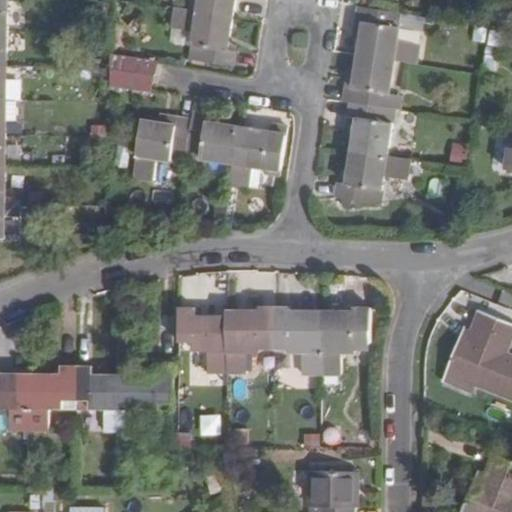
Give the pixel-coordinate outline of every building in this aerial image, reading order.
[(238,0),(202,0),(200,12),(236,17),(238,0)] [(399,40),(403,13),(362,6),(359,23),(367,24),(364,41),(362,55),(396,60),(418,63),(421,44),(399,40)] [(0,32),(9,32),(9,8),(0,8),(0,32)] [(238,50),(231,49),(236,17),(200,12),(178,8),(174,29),(197,33),(193,60),(235,66),(238,50)] [(423,30),(425,17),(403,13),(401,27),(423,30)] [(364,41),(367,24),(359,23),(356,39),(364,41)] [(197,33),(174,29),(172,43),(195,47),(197,33)] [(0,53),(9,53),(9,32),(0,32),(0,53)] [(112,55),(112,68),(112,71),(156,79),(159,63),(112,55)] [(388,109),(396,60),(362,55),(359,71),(357,88),(348,87),(346,103),(354,104),(388,109)] [(357,88),(359,71),(351,70),(348,87),(357,88)] [(155,90),(156,79),(112,71),(112,86),(154,93),(155,90)] [(0,76),(0,101),(8,101),(8,77),(0,76)] [(396,110),(402,111),(404,98),(391,96),(388,109),(396,110)] [(389,157),(396,110),(388,109),(354,104),(352,119),(360,120),(355,152),(389,157)] [(193,129),(189,157),(236,164),(242,130),(209,125),(210,117),(195,115),(195,121),(193,129)] [(177,126),(193,129),(195,121),(178,119),(177,126)] [(160,160),(188,164),(189,157),(193,129),(145,121),(136,177),(156,181),(160,160)] [(136,123),(117,122),(117,133),(136,135),(136,123)] [(275,126),(273,136),(242,130),(236,164),(232,187),(253,190),(257,167),(270,168),(272,159),(284,161),(290,129),(275,126)] [(453,159),(470,160),(471,144),(454,142),(453,159)] [(133,151),(118,150),(114,170),(131,171),(133,151)] [(411,160),(389,157),(355,152),(350,185),(341,184),(339,200),(381,205),(386,177),(408,180),(411,160)] [(130,181),(118,180),(115,196),(128,197),(130,181)] [(21,190),(7,190),(7,204),(21,204),(21,190)] [(21,216),(21,204),(7,204),(7,216),(21,216)] [(42,215),(42,206),(30,206),(30,215),(42,215)] [(226,219),(227,207),(218,206),(217,218),(226,219)] [(209,374),(231,375),(232,319),(199,318),(199,310),(180,309),(179,343),(196,343),(196,352),(210,352),(209,374)] [(264,353),(265,344),(278,344),(278,310),(262,310),(262,318),(232,319),(231,375),(249,375),(249,353),(264,353)] [(295,319),(294,310),(278,310),(278,344),(290,344),(290,352),(306,352),(306,375),(325,375),(326,319),(295,319)] [(357,310),(357,319),(326,319),(325,375),(345,375),(346,353),(360,353),(360,344),(375,344),(375,310),(373,310),(357,310)] [(474,344),(487,313),(481,311),(468,342),(474,344)] [(468,342),(463,340),(450,371),(511,395),(511,360),(504,357),(511,338),(511,323),(487,313),(474,344),(468,342)] [(146,377),(159,377),(159,368),(176,368),(176,362),(146,362),(146,377)] [(13,432),(32,432),(33,375),(1,375),(1,366),(0,366),(0,410),(12,410),(13,432)] [(52,411),(81,411),(81,367),(64,367),(63,376),(33,375),(32,432),(51,432),(52,411)] [(108,433),(127,434),(128,376),(96,377),(96,368),(81,367),(81,411),(108,411),(108,433)] [(146,377),(128,376),(127,434),(147,434),(147,412),(162,412),(162,403),(175,403),(176,368),(159,368),(159,377),(146,377)] [(511,401),(511,395),(450,371),(446,383),(475,395),(478,387),(511,401)] [(328,422),(327,442),(343,442),(344,423),(328,422)] [(488,489),(501,458),(495,456),(483,487),(488,489)] [(483,487),(477,485),(467,511),(511,511),(511,462),(501,458),(488,489),(483,487)] [(313,509),(325,509),(325,511),(357,511),(358,492),(362,493),(362,473),(313,472),(313,509)] [(223,476),(209,479),(213,494),(226,490),(223,476)]
